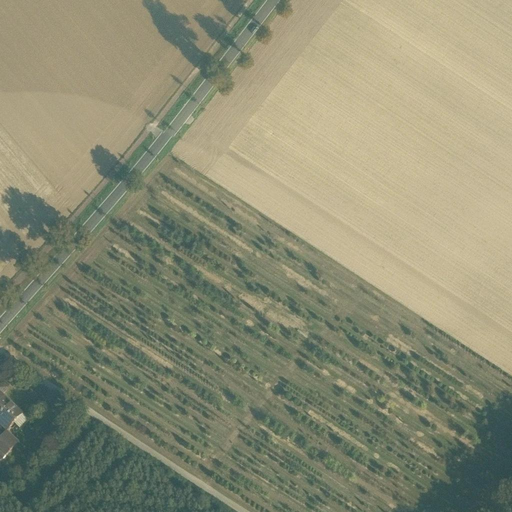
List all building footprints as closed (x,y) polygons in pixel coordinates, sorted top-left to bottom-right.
[(0,425),(7,432),(14,425),(22,416),(5,400),(0,404),(0,425)] [(28,422),(22,416),(14,425),(20,431),(28,422)] [(1,439),(12,449),(17,444),(5,433),(1,439)] [(0,439),(0,450),(7,457),(13,450),(12,449),(1,439),(0,439)] [(10,461),(10,462),(18,453),(13,449),(6,458),(10,461)] [(6,458),(7,457),(0,450),(0,470),(1,471),(10,461),(6,458)] [(12,472),(7,468),(1,474),(6,478),(12,472)]
